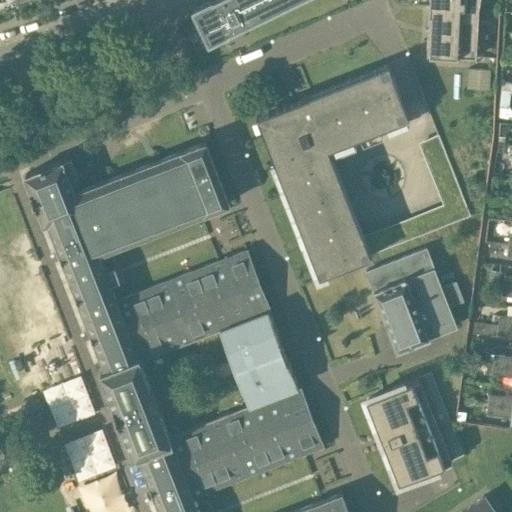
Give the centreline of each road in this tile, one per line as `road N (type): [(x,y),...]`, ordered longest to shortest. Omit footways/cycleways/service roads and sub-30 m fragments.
road 1 (residential): [(375,511),(205,91),(382,19)]
road 2 (tertiary): [(0,54),(138,0)]
